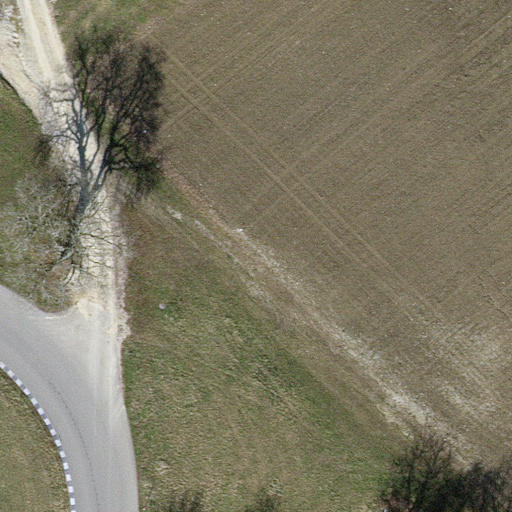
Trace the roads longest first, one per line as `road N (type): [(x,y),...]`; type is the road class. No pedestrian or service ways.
road 1 (track): [(76,129),(209,247),(474,511)]
road 2 (track): [(38,0),(95,216),(101,310),(85,393)]
road 3 (tertiary): [(116,511),(85,393),(44,345),(0,315)]
